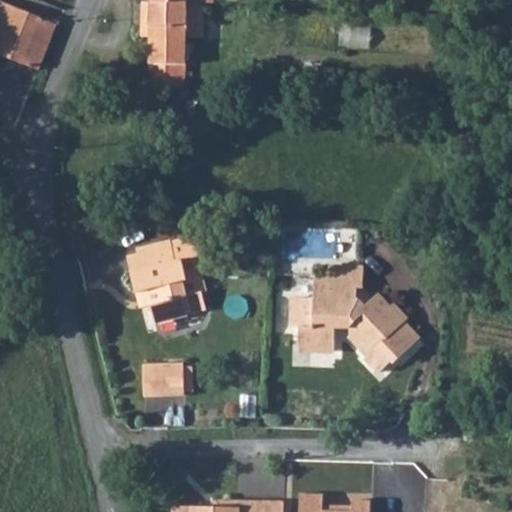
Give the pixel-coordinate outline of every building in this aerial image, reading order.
[(167,0),(152,0),(151,25),(201,26),(202,1),(167,0)] [(56,24),(17,8),(0,1),(0,54),(38,70),(56,24)] [(151,25),(151,33),(150,77),(134,76),(134,86),(148,86),(149,88),(184,88),(184,65),(186,65),(186,35),(200,35),(201,26),(151,25)] [(71,88),(67,104),(101,119),(108,103),(71,88)] [(126,253),(135,290),(142,288),(146,305),(149,305),(154,323),(188,314),(188,313),(207,308),(202,292),(207,291),(198,253),(203,252),(199,237),(173,243),(172,242),(126,253)] [(294,300),(293,330),(301,330),(300,352),(336,354),(338,328),(351,328),(350,336),(371,358),(367,360),(383,376),(396,364),(398,366),(422,343),(406,325),(409,322),(395,307),(391,310),(379,297),(365,310),(358,301),(358,289),(363,289),(365,269),(329,268),(328,282),(314,282),(314,301),(294,300)] [(145,366),(147,397),(187,395),(185,364),(145,366)] [(304,488),(302,511),(357,511),(359,490),(349,489),(349,502),(320,500),(320,488),(304,488)] [(359,490),(357,511),(369,511),(369,491),(359,490)] [(284,511),(285,496),(216,495),(212,501),(216,507),(221,501),(256,501),(255,511),(284,511)] [(255,511),(256,501),(221,501),(216,507),(212,501),(174,500),(174,511),(255,511)]
